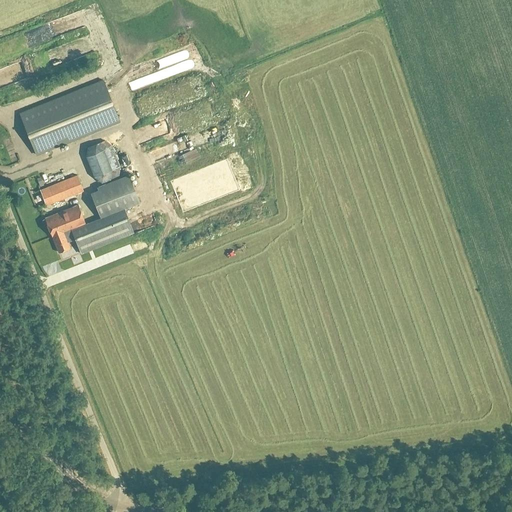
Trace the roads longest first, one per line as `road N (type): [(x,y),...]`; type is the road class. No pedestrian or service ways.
road 1 (unclassified): [(125,506),(0,196)]
road 2 (tertiary): [(125,506),(86,492),(0,407)]
